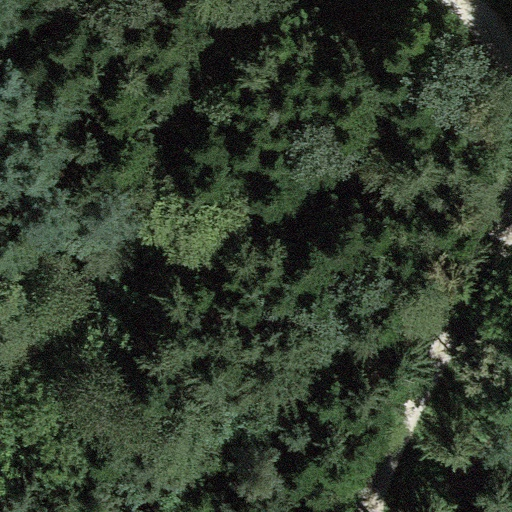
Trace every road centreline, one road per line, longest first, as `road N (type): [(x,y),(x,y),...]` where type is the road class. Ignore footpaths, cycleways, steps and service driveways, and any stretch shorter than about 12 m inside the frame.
road 1 (track): [(511,195),(501,249),(405,429),(376,511)]
road 2 (track): [(145,224),(217,76),(268,0)]
road 3 (track): [(0,376),(124,260),(145,224)]
